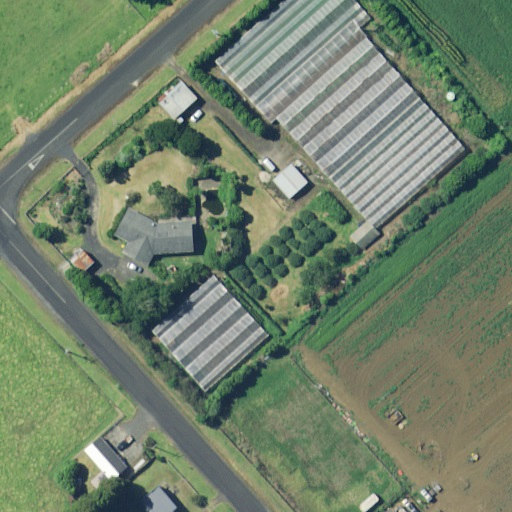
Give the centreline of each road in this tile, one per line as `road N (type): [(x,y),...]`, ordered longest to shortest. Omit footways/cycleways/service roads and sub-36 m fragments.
road 1 (unclassified): [(252,511),(0,231)]
road 2 (unclassified): [(0,186),(207,0)]
